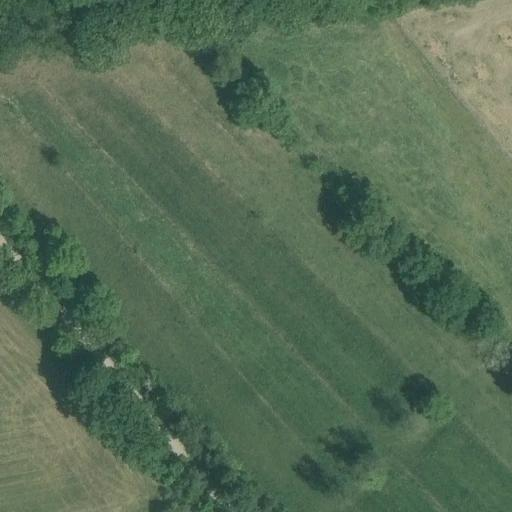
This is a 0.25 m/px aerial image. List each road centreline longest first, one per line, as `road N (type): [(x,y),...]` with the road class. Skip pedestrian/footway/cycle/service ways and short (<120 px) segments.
road 1 (track): [(231,511),(0,241)]
road 2 (track): [(174,0),(0,28)]
